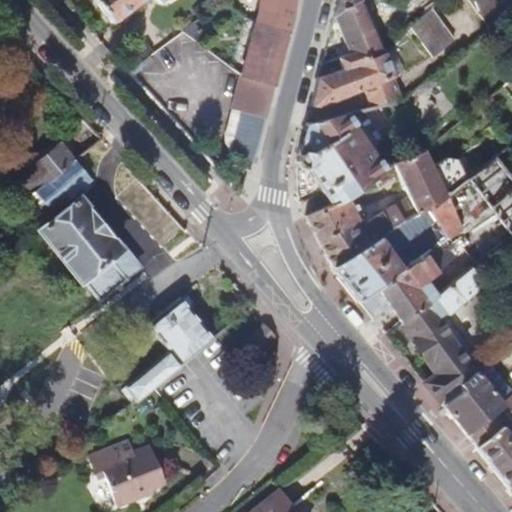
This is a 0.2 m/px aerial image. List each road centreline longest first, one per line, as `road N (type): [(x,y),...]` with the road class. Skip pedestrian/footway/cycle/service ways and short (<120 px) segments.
road 1 (primary): [(9,0),(225,233)]
road 2 (primary): [(481,511),(336,344)]
road 3 (residential): [(204,511),(247,477),(336,344)]
road 4 (primary): [(272,202),(314,0)]
road 5 (primary): [(225,233),(299,317),(336,344)]
road 6 (primary): [(336,344),(272,202)]
